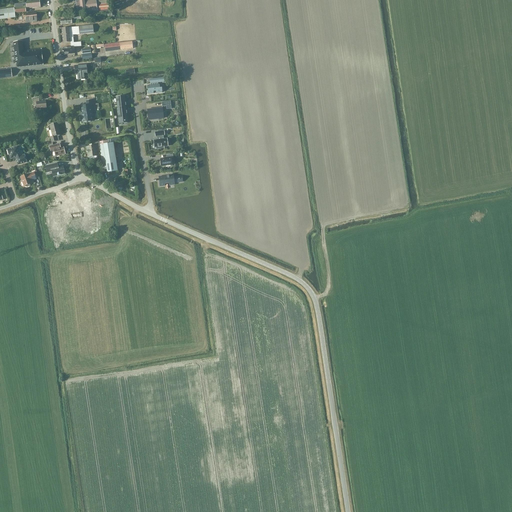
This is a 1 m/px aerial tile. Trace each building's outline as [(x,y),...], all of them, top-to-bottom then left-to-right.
[(27,9),(40,7),(39,0),(34,0),(29,1),(29,3),(26,3),(27,9)] [(77,13),(87,12),(87,14),(92,13),(92,12),(99,11),(99,13),(103,13),(103,12),(109,12),(108,10),(109,9),(108,4),(99,5),(98,0),(85,0),(76,1),(76,3),(75,3),(74,4),(74,5),(73,6),(73,7),(73,8),(74,8),(74,9),(75,9),(75,10),(76,10),(77,10),(77,13)] [(0,19),(15,18),(14,9),(0,10),(0,19)] [(26,23),(37,22),(36,13),(25,14),(26,23)] [(71,18),(60,20),(61,25),(72,24),(71,21),(74,21),(74,20),(74,16),(71,16),(71,18)] [(62,36),(73,35),(94,33),(93,26),(61,29),(62,36)] [(71,48),(74,47),(81,46),(81,43),(73,43),(73,35),(62,36),(62,43),(70,43),(71,47),(71,48)] [(43,65),(41,50),(22,52),(21,42),(13,42),(15,64),(16,64),(17,68),(43,65)] [(105,52),(133,49),(132,42),(104,45),(105,50),(105,52)] [(64,55),(75,54),(74,47),(71,48),(71,47),(63,48),(64,55)] [(78,80),(85,79),(85,75),(87,75),(86,65),(74,66),(75,75),(77,75),(78,80)] [(11,69),(0,70),(0,78),(12,77),(11,69)] [(148,94),(153,93),(153,92),(156,91),(156,93),(162,92),(161,92),(161,89),(162,89),(162,88),(159,89),(158,85),(159,85),(159,84),(158,84),(158,83),(159,83),(159,82),(158,82),(158,79),(164,78),(149,79),(149,80),(150,80),(150,83),(150,84),(150,85),(147,86),(148,94)] [(117,108),(126,108),(124,96),(116,97),(117,108)] [(45,102),(39,102),(38,99),(32,100),(32,105),(36,105),(37,109),(46,108),(45,102)] [(94,105),(93,101),(85,101),(86,105),(81,106),(82,113),(81,113),(82,123),(92,121),(92,116),(93,116),(92,113),(100,111),(100,109),(93,110),(92,105),(94,105)] [(127,123),(126,108),(117,108),(119,124),(119,122),(124,122),(125,122),(125,121),(127,121),(127,123)] [(148,120),(163,118),(162,108),(147,110),(148,120)] [(57,136),(60,135),(57,123),(49,125),(52,137),(50,137),(52,143),(59,141),(57,136)] [(155,136),(156,136),(156,140),(153,141),(154,148),(156,148),(156,149),(164,148),(164,147),(167,146),(166,139),(164,139),(163,135),(164,135),(164,131),(155,132),(155,136)] [(94,146),(86,148),(88,158),(97,156),(96,150),(99,149),(99,146),(98,142),(95,143),(94,143),(94,146)] [(108,144),(99,146),(99,149),(103,170),(107,169),(107,172),(116,171),(115,165),(115,163),(114,163),(111,143),(108,144)] [(60,148),(59,144),(50,147),(51,152),(54,151),(55,156),(65,154),(64,153),(65,152),(65,149),(63,149),(63,147),(60,148)] [(20,156),(19,152),(17,147),(7,150),(8,155),(9,155),(10,159),(15,158),(17,165),(27,162),(24,155),(20,156)] [(171,158),(173,158),(173,154),(166,155),(167,158),(160,159),(161,166),(172,165),(171,158)] [(53,177),(65,174),(63,165),(58,167),(57,163),(45,166),(47,173),(51,172),(53,177)] [(27,174),(20,177),(24,186),(25,186),(25,187),(27,187),(29,186),(30,185),(30,184),(31,184),(30,181),(36,179),(33,173),(28,175),(27,174)] [(164,184),(179,182),(178,177),(173,177),(173,176),(159,177),(159,182),(160,182),(161,186),(165,186),(164,184)] [(68,215),(88,214),(87,189),(67,190),(68,215)] [(106,201),(98,201),(98,208),(95,209),(95,214),(98,214),(98,217),(106,216),(106,201)] [(64,225),(65,215),(53,214),(52,225),(64,225)]
